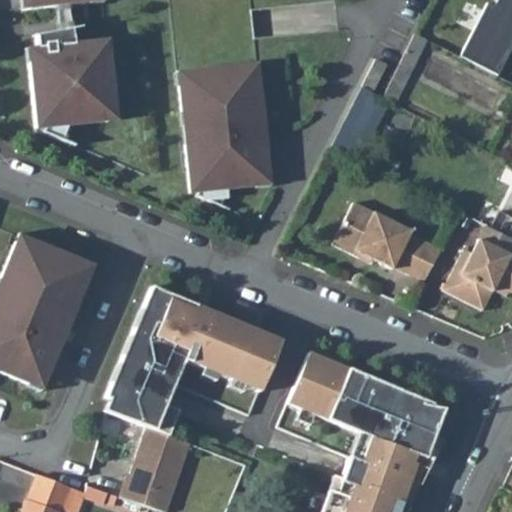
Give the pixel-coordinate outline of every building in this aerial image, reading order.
[(27,0),(20,0),(21,9),(28,8),(27,0)] [(511,0),(494,0),(491,6),(485,2),(458,57),(496,75),(511,43),(511,0)] [(68,28),(34,36),(35,47),(36,61),(27,62),(34,129),(43,128),(78,124),(107,121),(106,107),(113,107),(107,54),(100,55),(99,41),(72,44),(68,28)] [(393,105),(425,40),(413,34),(381,98),(393,105)] [(106,40),(99,41),(100,55),(107,54),(106,40)] [(35,47),(25,48),(27,62),(36,61),(35,47)] [(374,60),(360,87),(371,92),(385,66),(374,60)] [(249,64),(182,71),(184,85),(177,86),(180,112),(187,111),(188,123),(181,124),(188,192),(197,191),(225,188),(255,185),(254,178),(268,177),(264,142),(257,143),(256,130),(263,129),(257,77),(250,78),(249,64)] [(256,64),(249,64),(250,78),(257,77),(256,64)] [(184,85),(182,71),(175,72),(177,86),(184,85)] [(344,155),(375,96),(360,88),(329,148),(344,155)] [(113,107),(106,107),(107,121),(114,121),(113,107)] [(187,111),(180,112),(181,124),(188,123),(187,111)] [(43,128),(41,132),(70,144),(78,124),(43,128)] [(263,129),(256,130),(257,143),(264,142),(263,129)] [(268,177),(254,178),(255,185),(269,184),(268,177)] [(197,191),(196,195),(218,205),(225,188),(197,191)] [(408,234),(410,232),(351,202),(330,244),(358,258),(359,254),(372,261),(390,270),(391,267),(408,276),(425,242),(408,234)] [(508,255),(511,248),(511,239),(482,225),(475,239),(508,255)] [(30,241),(17,236),(14,242),(27,248),(30,241)] [(511,257),(508,255),(475,239),(469,253),(461,249),(440,290),(481,311),(491,291),(494,285),(507,291),(511,293),(511,257)] [(78,261),(30,241),(27,248),(14,242),(0,276),(0,373),(27,385),(30,379),(43,384),(89,273),(76,268),(78,261)] [(421,282),(439,249),(425,242),(408,276),(421,282)] [(370,264),(372,261),(359,254),(358,258),(370,264)] [(91,267),(78,261),(76,268),(89,273),(91,267)] [(507,291),(494,285),(491,291),(504,297),(507,291)] [(278,341),(150,287),(138,315),(144,317),(138,330),(133,327),(127,342),(132,344),(127,357),(121,355),(115,370),(121,372),(116,385),(110,383),(104,397),(109,400),(104,412),(144,427),(166,435),(177,410),(163,404),(172,383),(165,380),(178,347),(186,350),(192,353),(188,362),(257,391),(278,341)] [(144,317),(138,315),(133,327),(138,330),(144,317)] [(132,344),(127,342),(121,355),(127,357),(132,344)] [(192,353),(186,350),(182,360),(188,362),(192,353)] [(429,403),(306,352),(285,403),(356,432),(367,437),(359,459),(348,455),(340,476),(334,492),(327,489),(318,511),(395,511),(399,504),(406,506),(415,481),(431,437),(441,409),(428,406),(429,403)] [(121,372),(115,370),(110,383),(116,385),(121,372)] [(43,384),(30,379),(27,385),(40,390),(43,384)] [(160,511),(164,511),(187,443),(166,435),(144,427),(125,482),(123,481),(117,498),(160,511)] [(367,437),(356,432),(348,455),(359,459),(367,437)] [(440,440),(431,437),(415,481),(419,483),(440,440)] [(340,476),(332,474),(327,489),(334,492),(340,476)] [(84,486),(82,494),(35,475),(20,511),(76,511),(82,497),(102,504),(105,494),(84,486)] [(111,507),(115,496),(105,494),(102,504),(111,507)]
